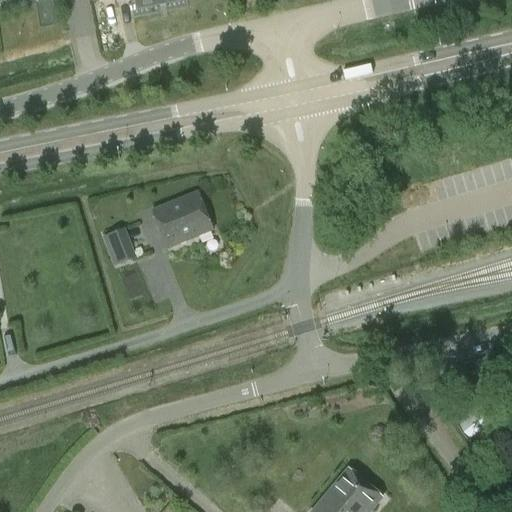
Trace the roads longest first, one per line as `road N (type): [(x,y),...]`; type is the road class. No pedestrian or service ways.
road 1 (unclassified): [(44,511),(81,461),(131,424),(314,374)]
road 2 (residential): [(296,287),(0,384)]
road 3 (secondary): [(0,159),(294,103)]
road 4 (unclassified): [(0,110),(192,45),(280,29)]
road 5 (secondary): [(294,103),(511,49)]
road 6 (unclassified): [(491,511),(379,361)]
road 7 (unclassified): [(296,287),(301,192),(294,103)]
road 8 (unclassified): [(379,361),(511,332)]
road 9 (unclassified): [(280,29),(405,0)]
